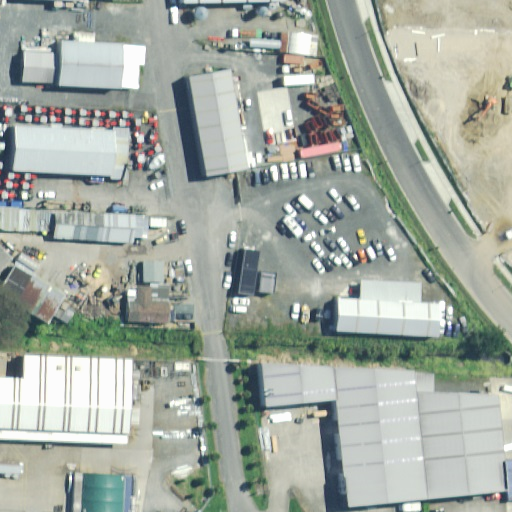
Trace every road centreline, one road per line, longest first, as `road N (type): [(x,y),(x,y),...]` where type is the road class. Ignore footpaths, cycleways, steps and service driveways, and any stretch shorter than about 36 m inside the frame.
road 1 (residential): [(359,58),(431,205),(471,263)]
road 2 (residential): [(359,58),(392,47),(511,51)]
